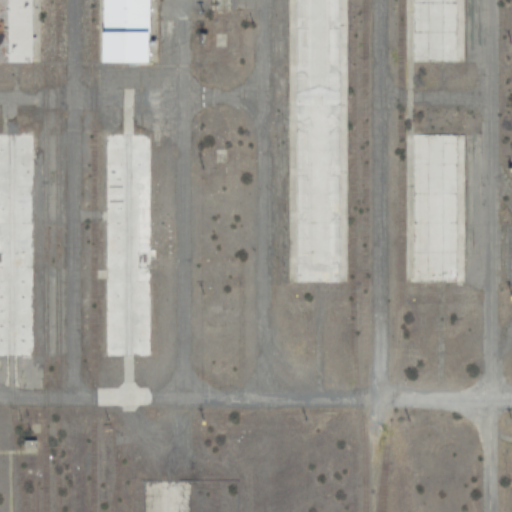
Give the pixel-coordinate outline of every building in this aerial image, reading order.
[(0,0),(37,0),(37,61),(0,61),(0,0)] [(99,0),(152,0),(152,58),(99,57),(99,0)] [(339,0),(288,0),(288,123),(289,123),(289,281),(340,281),(339,0)] [(457,0),(410,0),(411,62),(458,62),(457,0)] [(0,357),(32,357),(32,133),(0,132),(0,357)] [(148,132),(103,133),(104,356),(149,356),(148,132)] [(413,135),(412,281),(458,281),(459,135),(413,135)]
